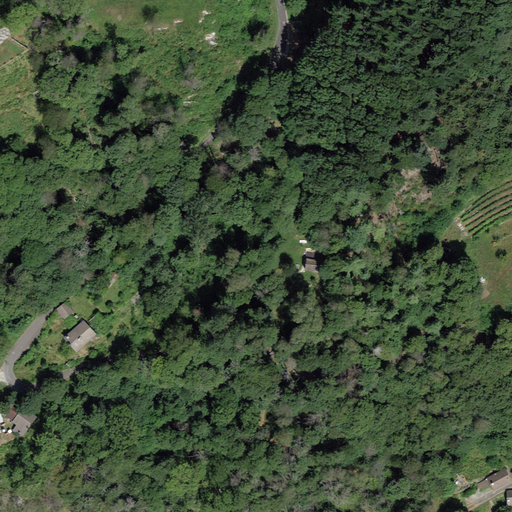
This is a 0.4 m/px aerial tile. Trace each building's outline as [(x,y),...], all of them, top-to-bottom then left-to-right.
[(320,260),(305,259),(304,273),(320,274),(320,260)] [(122,274),(117,269),(111,276),(116,281),(122,274)] [(66,302),(56,310),(64,320),(74,313),(66,302)] [(83,321),(63,338),(77,354),(97,336),(83,321)] [(12,401),(2,415),(13,422),(23,408),(12,401)] [(13,422),(12,423),(16,426),(12,432),(23,440),(38,419),(23,408),(13,422)] [(511,482),(504,469),(486,479),(490,487),(493,493),(511,482)] [(486,479),(477,484),(481,492),(490,487),(486,479)]
